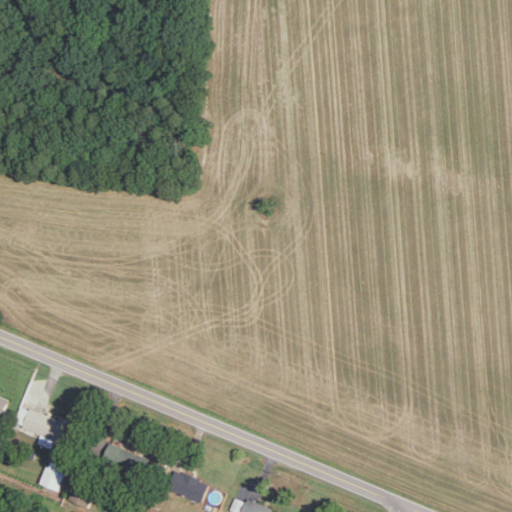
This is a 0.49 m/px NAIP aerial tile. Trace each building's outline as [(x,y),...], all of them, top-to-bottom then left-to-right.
[(0,412),(6,414),(13,397),(3,393),(5,387),(0,384),(0,412)] [(83,421),(63,414),(62,417),(24,403),(18,422),(44,431),(41,441),(54,446),(57,439),(74,444),(83,421)] [(71,466),(53,459),(45,481),(62,488),(71,466)] [(214,481),(183,467),(174,488),(205,501),(214,481)] [(70,496),(89,505),(97,490),(77,481),(70,496)] [(284,511),(286,509),(250,498),(245,511),(284,511)]
